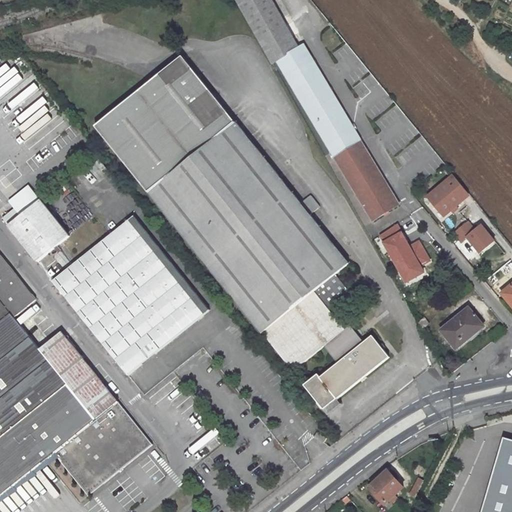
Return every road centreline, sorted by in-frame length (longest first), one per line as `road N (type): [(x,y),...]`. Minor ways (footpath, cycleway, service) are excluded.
road 1 (secondary): [(511,379),(434,396),(391,420),(274,511)]
road 2 (secondary): [(306,511),(420,425),(511,395)]
